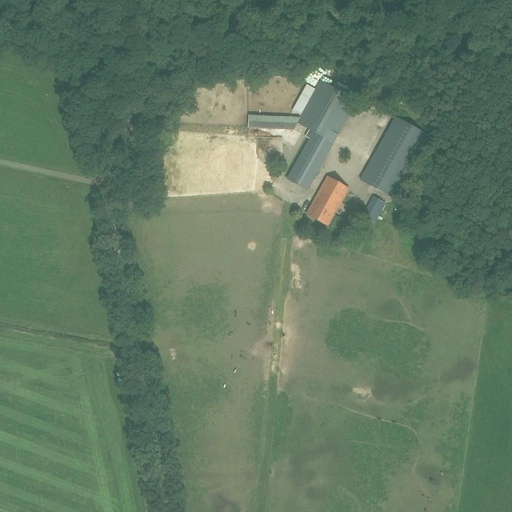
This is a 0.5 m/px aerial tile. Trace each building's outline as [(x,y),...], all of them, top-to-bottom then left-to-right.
[(306,190),(355,101),(320,82),(297,123),(309,130),(305,137),(310,140),(287,180),(306,190)] [(247,116),(246,128),(295,129),(295,116),(247,116)] [(394,116),(360,177),(391,195),(426,133),(394,116)] [(327,226),(347,189),(327,178),(307,215),(327,226)] [(361,218),(375,224),(384,202),(370,196),(361,218)] [(401,204),(394,206),(395,213),(403,211),(401,204)]
